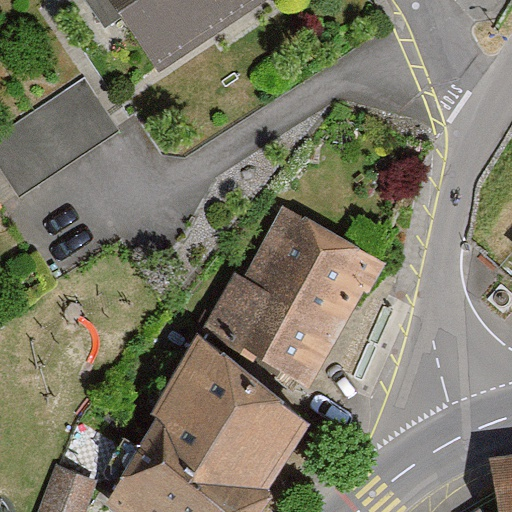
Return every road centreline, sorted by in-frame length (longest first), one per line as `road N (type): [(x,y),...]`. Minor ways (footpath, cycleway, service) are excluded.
road 1 (residential): [(467,432),(446,363),(441,266),(467,157),(511,83)]
road 2 (tertiary): [(353,511),(407,466),(467,432)]
